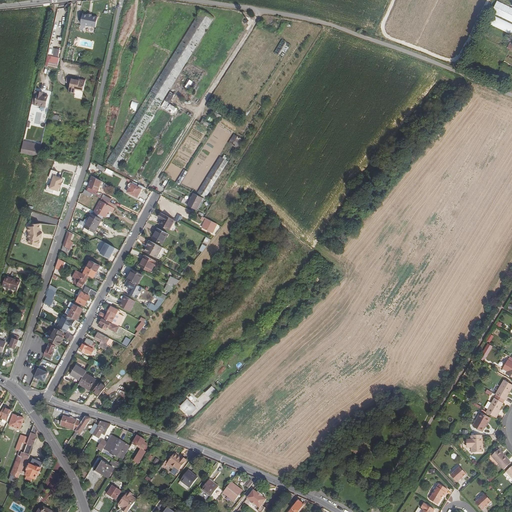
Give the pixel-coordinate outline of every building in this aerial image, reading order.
[(493,0),(488,11),(511,22),(511,8),(495,0),(493,0)] [(188,63),(213,18),(199,10),(166,70),(173,73),(181,59),(188,63)] [(83,14),(81,24),(96,27),(98,17),(91,16),(88,15),(83,14)] [(282,40),(275,53),(284,57),(290,44),(282,40)] [(183,75),(198,84),(205,73),(190,64),(183,75)] [(511,71),(511,68),(503,64),(500,70),(510,74),(511,71)] [(182,75),(177,85),(182,87),(186,77),(182,75)] [(85,90),(87,80),(81,78),(81,80),(78,79),(73,78),(71,91),(77,92),(77,88),(85,90)] [(207,91),(210,85),(202,81),(199,88),(207,91)] [(44,92),(39,91),(37,104),(48,107),(50,96),(44,94),(44,92)] [(141,105),(108,162),(121,170),(160,104),(150,99),(145,107),(141,105)] [(132,101),(130,109),(136,111),(139,103),(132,101)] [(169,110),(171,103),(164,101),(162,108),(169,110)] [(234,134),(229,142),(237,148),(242,139),(234,134)] [(35,149),(39,150),(41,143),(30,141),(28,148),(25,147),(24,152),(33,154),(35,149)] [(207,198),(229,160),(220,155),(198,193),(207,198)] [(184,170),(176,183),(180,185),(188,172),(184,170)] [(49,188),(58,191),(62,178),(53,176),(49,188)] [(88,191),(91,193),(96,195),(98,191),(102,181),(93,176),(88,191)] [(140,177),(137,181),(147,187),(149,183),(140,177)] [(146,188),(140,185),(139,187),(132,183),(129,185),(130,188),(128,193),(137,198),(142,189),(143,189),(144,189),(145,189),(146,188)] [(203,198),(193,193),(187,205),(197,210),(203,198)] [(110,203),(102,198),(95,212),(106,217),(109,211),(113,212),(116,206),(110,203)] [(169,230),(175,220),(161,213),(158,218),(163,220),(160,226),(169,230)] [(95,232),(101,220),(92,214),(88,222),(86,227),(95,232)] [(216,228),(217,226),(206,221),(205,223),(208,225),(207,227),(208,227),(206,230),(213,234),(216,228)] [(32,238),(30,244),(39,247),(39,246),(39,247),(41,246),(42,243),(42,242),(41,242),(43,238),(44,239),(46,234),(43,234),(43,224),(33,224),(33,226),(31,226),(30,228),(30,231),(31,234),(30,238),(32,238)] [(162,244),(168,234),(158,228),(153,239),(162,244)] [(203,252),(212,240),(204,236),(197,249),(203,252)] [(71,241),(66,238),(62,250),(68,254),(70,249),(68,249),(71,241)] [(112,259),(117,249),(101,241),(96,251),(112,259)] [(157,258),(162,247),(151,241),(146,252),(157,258)] [(151,273),(157,262),(145,255),(139,266),(151,273)] [(62,272),(65,262),(59,259),(56,269),(62,272)] [(87,267),(98,272),(101,266),(90,261),(87,267)] [(187,272),(193,264),(191,262),(184,270),(187,272)] [(95,278),(98,272),(87,267),(84,273),(95,278)] [(90,278),(76,270),(73,277),(76,279),(74,283),(83,288),(86,283),(87,283),(90,278)] [(129,280),(138,285),(143,275),(133,270),(128,280),(129,280)] [(174,288),(180,281),(171,276),(166,284),(169,285),(174,288)] [(7,277),(4,287),(18,292),(22,282),(7,277)] [(138,285),(129,280),(126,286),(131,289),(129,294),(137,298),(142,288),(138,285)] [(96,297),(98,293),(86,287),(84,291),(96,297)] [(48,297),(54,300),(56,296),(55,296),(56,293),(54,292),(50,290),(47,297),(48,297)] [(90,297),(82,293),(77,302),(85,306),(90,297)] [(131,311),(136,301),(126,296),(123,302),(122,301),(119,306),(131,311)] [(54,300),(48,297),(45,304),(51,307),(55,301),(54,300)] [(72,310),(81,315),(84,309),(71,302),(69,306),(73,308),(72,310)] [(156,312),(159,308),(150,303),(148,308),(156,312)] [(145,309),(136,305),(132,313),(139,316),(141,312),(143,313),(145,309)] [(113,323),(118,313),(116,311),(117,309),(112,306),(108,315),(102,312),(99,316),(105,319),(113,323)] [(81,315),(72,310),(71,312),(70,311),(68,315),(78,320),(81,315)] [(73,326),(75,321),(74,320),(74,319),(65,315),(58,328),(67,333),(71,325),(73,326)] [(102,318),(100,323),(102,323),(100,327),(107,330),(108,327),(110,328),(110,329),(116,332),(119,327),(113,323),(113,324),(110,323),(111,323),(102,318)] [(64,338),(62,336),(64,333),(56,328),(50,341),(51,341),(60,346),(64,338)] [(110,339),(98,333),(96,337),(98,338),(97,339),(103,343),(101,347),(106,349),(108,345),(107,344),(110,339)] [(20,347),(21,342),(18,340),(19,337),(14,335),(9,347),(15,348),(16,345),(20,347)] [(123,344),(128,347),(131,340),(126,337),(123,344)] [(51,358),(57,347),(50,344),(45,356),(51,358)] [(94,350),(84,344),(81,349),(86,352),(86,351),(89,353),(92,354),(94,350)] [(507,371),(511,361),(508,360),(503,369),(507,371)] [(81,381),(86,373),(87,372),(77,365),(71,375),(81,381)] [(39,369),(35,377),(45,382),(49,373),(39,369)] [(86,373),(81,381),(80,384),(90,390),(96,380),(86,373)] [(507,396),(511,388),(511,384),(504,380),(496,394),(507,400),(509,397),(507,396)] [(101,382),(94,390),(100,395),(107,387),(101,382)] [(212,386),(205,393),(209,397),(216,390),(212,386)] [(205,407),(212,401),(208,397),(202,404),(205,407)] [(500,410),(504,404),(495,398),(487,412),(496,418),(500,410)] [(197,409),(188,399),(182,406),(191,415),(197,409)] [(0,417),(8,421),(12,411),(6,408),(4,412),(2,412),(0,417)] [(487,425),(491,417),(482,412),(473,426),(483,432),(487,425)] [(20,430),(24,418),(14,415),(10,426),(20,430)] [(77,430),(82,422),(64,417),(61,426),(74,430),(74,429),(77,430)] [(82,422),(77,430),(76,432),(81,435),(91,419),(86,417),(82,422)] [(106,433),(111,424),(101,421),(99,425),(93,435),(99,439),(104,432),(106,433)] [(24,453),(29,455),(32,447),(33,446),(34,443),(35,443),(36,438),(37,435),(36,434),(38,430),(34,425),(29,439),(27,445),(24,453)] [(138,435),(133,444),(141,449),(134,461),(139,464),(146,452),(144,450),(148,444),(145,442),(146,440),(138,435)] [(20,456),(22,452),(20,452),(23,444),(27,445),(29,439),(21,436),(16,450),(19,452),(17,456),(18,457),(11,475),(16,476),(23,458),(20,456)] [(118,439),(112,436),(107,443),(104,449),(123,460),(126,454),(123,452),(128,445),(122,442),(119,448),(114,445),(118,439)] [(482,443),(483,443),(483,436),(471,436),(472,454),(482,453),(482,448),(482,443)] [(122,442),(118,439),(114,445),(119,448),(122,442)] [(104,449),(107,443),(103,440),(98,447),(103,450),(104,449)] [(511,464),(503,456),(498,450),(492,457),(504,470),(511,464)] [(29,455),(24,453),(22,452),(20,456),(23,458),(16,476),(15,481),(19,483),(29,455)] [(175,454),(169,463),(179,471),(187,460),(182,457),(181,458),(175,454)] [(43,463),(33,459),(31,464),(30,464),(27,470),(28,471),(26,476),(27,476),(26,479),(31,481),(33,478),(36,480),(38,475),(39,476),(42,468),(41,468),(43,463)] [(95,470),(102,474),(108,478),(113,469),(100,461),(95,470)] [(466,475),(460,467),(450,476),(457,483),(466,475)] [(198,478),(188,471),(181,481),(190,488),(198,478)] [(249,488),(254,483),(249,479),(245,485),(249,488)] [(210,480),(203,489),(212,496),(219,487),(210,480)] [(243,491),(232,483),(224,493),(235,501),(243,491)] [(448,490),(439,484),(429,500),(438,505),(448,490)] [(122,492),(112,486),(107,494),(117,500),(122,492)] [(124,511),(128,511),(137,501),(132,498),(134,495),(129,491),(120,504),(125,507),(122,511),(124,511)] [(262,498),(258,494),(254,491),(247,499),(252,502),(251,503),(255,507),(256,505),(260,508),(258,511),(262,511),(265,509),(262,506),(266,501),(262,498)] [(482,511),(488,505),(492,502),(485,495),(475,503),(482,511)] [(299,511),(304,506),(298,501),(289,511),(299,511)]
